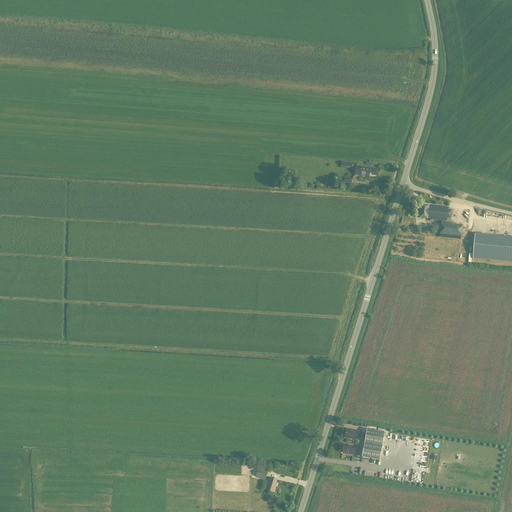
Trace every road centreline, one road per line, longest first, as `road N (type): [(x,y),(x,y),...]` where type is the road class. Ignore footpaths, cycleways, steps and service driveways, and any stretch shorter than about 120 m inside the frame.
road 1 (tertiary): [(301,511),(402,185)]
road 2 (tertiary): [(402,185),(434,75),(426,0)]
